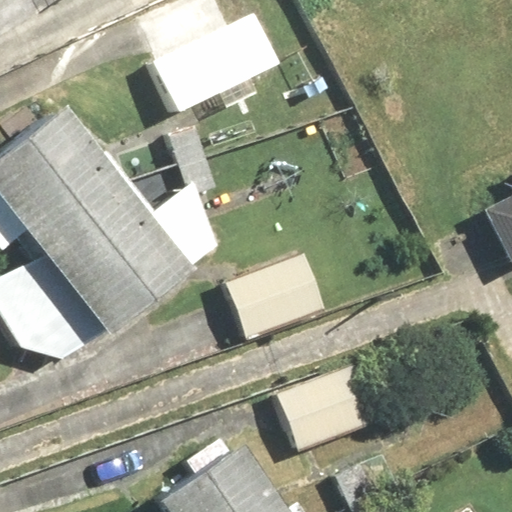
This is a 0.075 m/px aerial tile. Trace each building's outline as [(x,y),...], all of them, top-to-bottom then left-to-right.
[(207,0),(160,0),(121,19),(148,77),(227,41),(207,0)] [(37,117),(0,145),(0,251),(1,251),(72,342),(158,275),(37,117)] [(191,127),(154,137),(170,196),(206,186),(191,127)] [(511,152),(490,162),(502,191),(460,209),(488,273),(511,263),(511,152)] [(296,258),(201,287),(218,344),(313,315),(296,258)] [(350,366),(255,392),(272,455),(367,429),(350,366)] [(115,491),(128,511),(245,511),(197,437),(115,491)] [(376,453),(322,474),(337,511),(339,511),(391,492),(376,453)]
